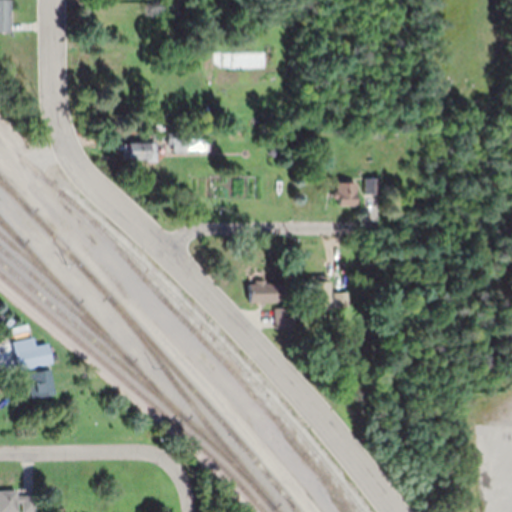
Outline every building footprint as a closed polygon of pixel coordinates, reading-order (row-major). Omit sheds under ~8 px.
[(8,0),(0,0),(0,31),(9,31),(8,0)] [(166,133),(166,152),(194,152),(194,133),(166,133)] [(122,141),(121,160),(153,161),(154,141),(122,141)] [(334,205),(353,205),(353,182),(334,182),(334,205)] [(246,305),(273,304),(273,328),(291,327),(291,314),(327,314),(327,276),(302,276),(303,283),(245,284),(246,305)] [(345,292),(333,292),(333,306),(345,306),(345,292)] [(30,337),(9,342),(15,371),(50,363),(46,343),(32,346),(30,337)] [(47,368),(23,374),(29,398),(52,393),(47,368)] [(21,511),(21,489),(0,489),(0,511),(21,511)]
